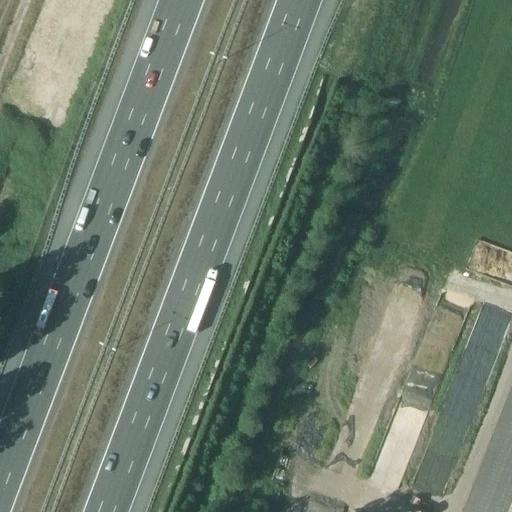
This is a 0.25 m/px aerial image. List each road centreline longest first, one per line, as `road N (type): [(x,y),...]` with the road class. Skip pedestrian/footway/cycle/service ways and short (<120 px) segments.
road 1 (motorway): [(105,511),(299,0)]
road 2 (motorway): [(181,0),(0,481)]
